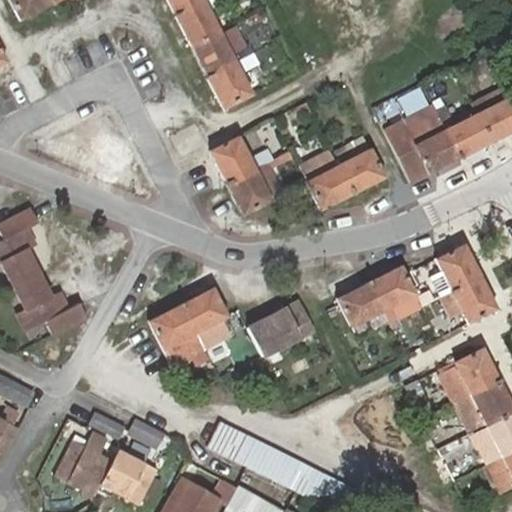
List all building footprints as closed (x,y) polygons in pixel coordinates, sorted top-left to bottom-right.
[(7,0),(18,20),(49,4),(50,6),(51,5),(48,0),(7,0)] [(165,0),(173,13),(171,14),(172,15),(200,0),(165,0)] [(201,0),(200,0),(172,15),(172,16),(174,15),(183,34),(190,47),(194,44),(218,32),(206,9),(201,0)] [(224,0),(201,0),(206,9),(225,0),(224,0)] [(194,44),(190,47),(195,58),(205,77),(203,78),(204,78),(234,63),(233,62),(252,53),(247,43),(241,46),(231,26),(218,32),(194,44)] [(215,97),(222,110),(227,107),(250,95),(238,72),(256,63),(252,53),(233,62),(234,63),(204,78),(204,79),(206,79),(215,97)] [(498,79),(506,99),(511,95),(511,84),(508,75),(498,79)] [(502,89),(470,106),(474,115),(476,114),(506,99),(502,89)] [(487,137),(490,142),(501,136),(511,130),(511,109),(506,99),(476,114),(487,137)] [(305,102),(297,107),(301,115),(310,111),(305,102)] [(432,104),(399,121),(412,147),(412,146),(416,145),(412,136),(440,122),(435,111),(432,104)] [(440,122),(444,130),(445,130),(454,126),(445,106),(435,111),(440,122)] [(444,130),(459,159),(460,159),(459,158),(477,148),(490,142),(487,137),(476,114),(474,115),(473,115),(454,126),(445,130),(444,130)] [(408,184),(427,174),(424,169),(412,146),(412,147),(399,121),(381,130),(408,184)] [(459,159),(444,130),(440,122),(412,136),(416,145),(412,146),(424,169),(427,174),(439,168),(457,159),(458,160),(459,159)] [(241,145),(237,137),(213,149),(209,151),(215,164),(225,183),(223,183),(224,184),(253,169),(253,168),(247,159),(241,145)] [(337,166),(368,150),(362,137),(331,153),(337,166)] [(305,182),(306,182),(317,205),(319,210),(332,204),(350,194),(351,196),(352,195),(337,166),(331,153),(325,141),(293,157),(305,182)] [(247,159),(253,168),(261,164),(262,164),(271,159),(266,149),(247,159)] [(370,184),(383,177),(380,172),(368,150),(337,166),(352,195),(353,194),(352,193),(370,184)] [(253,168),(253,169),(255,173),(269,200),(269,201),(279,196),(262,164),(261,164),(253,168)] [(253,169),(224,184),(224,185),(225,184),(235,202),(241,214),(246,212),(269,201),(269,200),(255,173),(253,169)] [(37,223),(30,208),(6,220),(13,233),(14,233),(15,233),(16,234),(14,235),(23,254),(30,266),(34,275),(38,273),(26,249),(34,245),(26,228),(37,223)] [(13,233),(6,220),(0,223),(0,236),(2,239),(0,240),(15,233),(14,233),(13,233)] [(16,234),(15,233),(0,240),(0,263),(7,277),(25,268),(30,266),(23,254),(14,235),(16,234)] [(449,292),(478,277),(462,246),(439,257),(435,260),(440,272),(449,290),(448,291),(449,292)] [(34,275),(30,266),(25,268),(7,277),(11,286),(34,275)] [(413,294),(409,287),(401,272),(399,266),(386,273),(368,282),(367,280),(366,281),(381,311),(412,295),(413,294)] [(38,273),(34,275),(35,277),(45,296),(46,295),(47,296),(48,297),(46,297),(55,316),(62,328),(57,331),(49,335),(85,318),(78,303),(66,309),(58,292),(49,296),(38,273)] [(34,275),(11,286),(23,308),(47,296),(46,295),(45,296),(35,277),(34,275)] [(451,292),(460,310),(466,323),(471,321),(494,309),(478,277),(449,292),(449,293),(451,292)] [(381,311),(366,281),(365,281),(366,283),(347,292),(335,299),(338,304),(338,305),(349,327),(353,337),(384,320),(379,312),(381,311)] [(203,329),(226,317),(214,294),(211,289),(198,296),(180,305),(180,303),(178,304),(195,333),(203,329)] [(449,292),(439,297),(448,317),(460,310),(451,292),(449,293),(449,292)] [(412,295),(381,311),(386,319),(388,323),(418,309),(412,295)] [(48,297),(47,296),(23,308),(23,309),(14,314),(23,331),(43,322),(49,335),(57,331),(62,328),(55,316),(46,297),(48,297)] [(275,313),(277,318),(300,306),(297,301),(275,313)] [(161,315),(148,321),(150,327),(162,349),(161,350),(168,362),(169,364),(202,347),(195,333),(178,304),(178,306),(161,315)] [(284,330),(290,341),(312,330),(300,306),(277,318),(284,330)] [(275,313),(246,328),(261,357),(290,341),(284,330),(277,318),(275,313)] [(406,318),(389,327),(402,353),(420,345),(406,318)] [(203,329),(195,333),(202,347),(204,351),(212,347),(203,329)] [(475,352),(452,363),(436,372),(453,404),(469,396),(468,395),(498,381),(497,379),(496,380),(486,362),(480,349),(475,352)] [(0,390),(25,403),(30,392),(0,376),(0,390)] [(507,415),(511,412),(506,400),(496,382),(498,381),(468,395),(469,396),(453,404),(468,432),(483,424),(484,427),(507,415)] [(415,382),(404,388),(420,421),(432,415),(415,382)] [(500,458),(511,451),(511,412),(507,415),(484,427),(485,429),(471,437),(486,466),(500,458)] [(94,417),(119,430),(121,427),(96,414),(94,417)] [(115,438),(119,430),(94,417),(90,426),(115,438)] [(0,460),(17,429),(0,419),(0,460)] [(161,434),(136,421),(130,432),(155,445),(161,434)] [(357,511),(365,496),(218,422),(206,446),(336,511),(357,511)] [(459,425),(430,440),(436,452),(465,436),(459,425)] [(77,443),(58,479),(92,497),(98,486),(138,506),(155,470),(116,450),(111,460),(99,454),(106,439),(91,432),(83,447),(77,443)] [(52,477),(58,479),(77,443),(71,440),(52,477)] [(511,487),(511,451),(500,458),(486,466),(500,494),(511,487)] [(179,477),(158,511),(218,511),(220,510),(234,487),(217,477),(207,494),(179,477)] [(282,511),(234,487),(220,510),(221,511),(282,511)]
